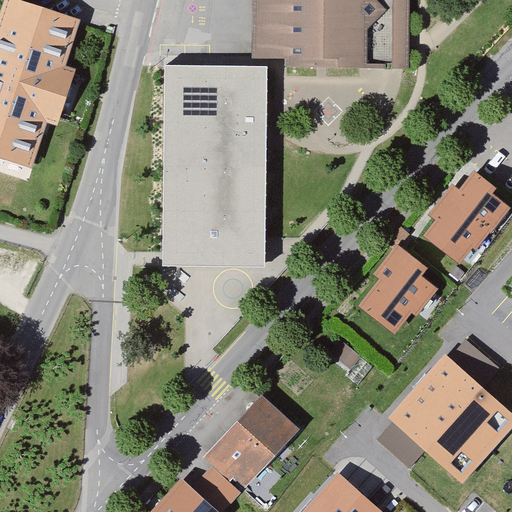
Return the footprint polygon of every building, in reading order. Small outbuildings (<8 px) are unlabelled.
[(410,0),(252,0),(252,60),(409,63),(410,0)] [(81,27),(8,5),(0,30),(0,161),(36,172),(81,27)] [(268,66),(165,65),(163,263),(266,264),(268,66)] [(435,224),(424,238),(460,266),(504,211),(491,200),(498,192),(475,174),(458,194),(451,188),(427,218),(435,224)] [(434,286),(401,258),(362,302),(395,331),(434,286)] [(485,383),(499,361),(465,339),(450,361),(485,383)] [(511,423),(511,415),(451,365),(399,419),(465,476),(511,423)] [(262,397),(207,459),(246,494),(301,432),(262,397)] [(223,511),(239,495),(212,469),(193,490),(217,511),(223,511)] [(384,511),(343,477),(310,511),(384,511)] [(217,511),(193,490),(182,483),(156,511),(217,511)]
